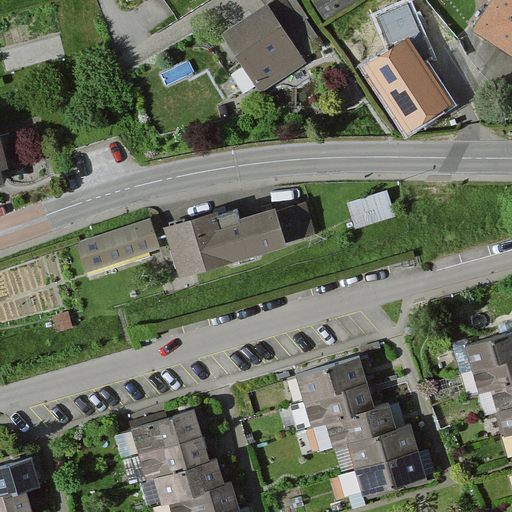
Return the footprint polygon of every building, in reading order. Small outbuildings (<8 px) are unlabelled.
[(259,0),(265,8),(223,36),(262,93),(325,49),(291,0),(259,0)] [(511,0),(494,0),(476,29),(511,53),(511,0)] [(450,106),(408,41),(401,46),(392,32),(362,51),(370,65),(363,70),(405,134),(450,106)] [(349,199),(358,225),(396,212),(387,186),(349,199)] [(314,237),(304,205),(278,214),(276,209),(241,220),(238,212),(220,218),(218,211),(165,228),(183,281),(287,247),(287,246),(314,237)] [(86,276),(160,252),(150,222),(76,246),(86,276)] [(511,338),(465,351),(479,399),(491,395),(503,439),(511,436),(511,338)] [(372,409),(359,360),(299,376),(313,431),(327,428),(333,451),(349,447),(362,501),(425,485),(411,429),(395,433),(387,405),(372,409)] [(196,413),(132,430),(146,485),(155,483),(162,507),(168,505),(170,511),(239,511),(232,484),(225,486),(218,461),(209,463),(196,413)] [(0,511),(33,511),(26,493),(41,487),(31,460),(0,471),(0,511)]
